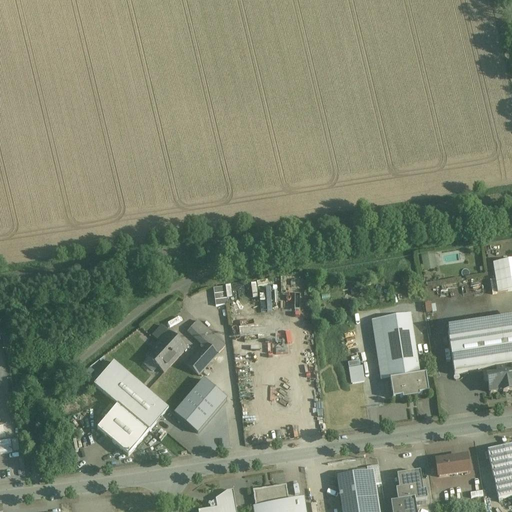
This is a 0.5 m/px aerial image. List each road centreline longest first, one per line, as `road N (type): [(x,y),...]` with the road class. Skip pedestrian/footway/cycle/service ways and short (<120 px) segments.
road 1 (residential): [(511,422),(171,474)]
road 2 (residential): [(171,474),(0,496)]
